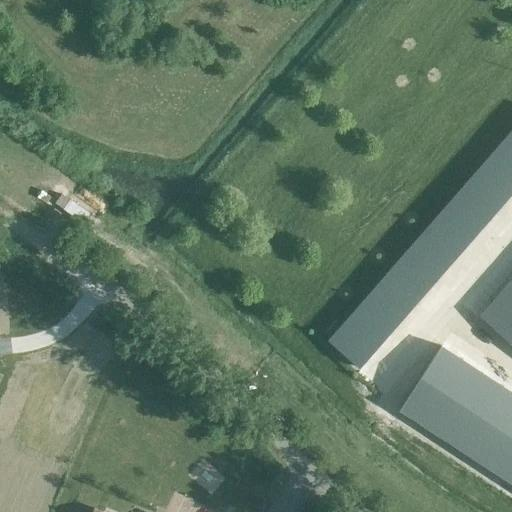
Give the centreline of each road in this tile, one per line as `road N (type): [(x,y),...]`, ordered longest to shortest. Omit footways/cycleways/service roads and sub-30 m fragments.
road 1 (unclassified): [(305,466),(106,281),(0,209)]
road 2 (unknown): [(511,376),(471,347),(446,313),(511,236)]
